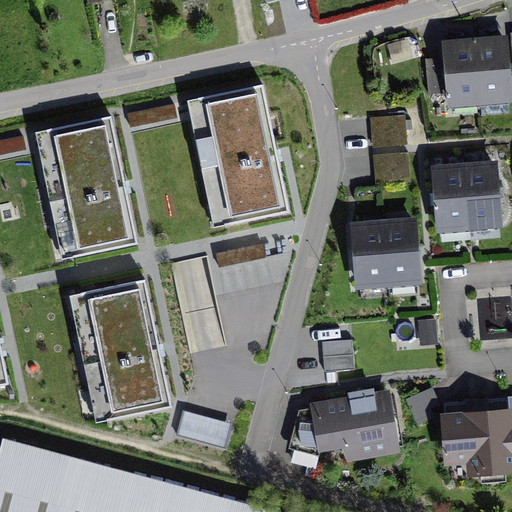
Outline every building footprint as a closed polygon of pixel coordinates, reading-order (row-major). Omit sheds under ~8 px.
[(131,0),(85,0),(88,11),(132,2),(131,0)] [(280,0),(288,30),(317,23),(311,0),(280,0)] [(474,43),(479,98),(509,96),(504,41),(474,43)] [(479,98),(474,43),(446,45),(447,63),(450,92),(451,101),(479,98)] [(450,92),(447,63),(426,65),(429,94),(450,92)] [(263,84),(198,97),(225,225),(290,212),(263,84)] [(175,102),(127,112),(130,127),(178,117),(175,102)] [(111,116),(47,129),(74,257),(138,243),(111,116)] [(373,146),(407,142),(404,120),(371,124),(373,146)] [(24,135),(0,139),(0,155),(27,150),(24,135)] [(374,160),(376,185),(408,182),(406,157),(374,160)] [(495,163),(463,167),(470,228),(502,224),(495,163)] [(436,232),(470,228),(463,167),(428,171),(436,232)] [(412,221),(384,223),(390,286),(418,283),(412,221)] [(354,289),(390,286),(384,223),(348,227),(354,289)] [(263,243),(216,252),(219,267),(266,257),(263,243)] [(144,279),(81,292),(108,420),(171,406),(144,279)] [(352,341),(320,342),(322,371),(354,370),(352,341)] [(1,347),(0,347),(0,384),(8,383),(1,347)] [(386,397),(303,411),(295,422),(319,430),(321,447),(349,443),(351,455),(395,450),(386,397)] [(511,398),(444,403),(447,459),(470,458),(470,471),(481,471),(482,482),(511,480),(511,479),(511,461),(511,460),(511,398)] [(232,420),(184,408),(177,434),(225,447),(232,420)] [(428,408),(414,412),(417,421),(430,417),(428,408)] [(0,511),(267,511),(1,440),(0,445),(0,511)]
